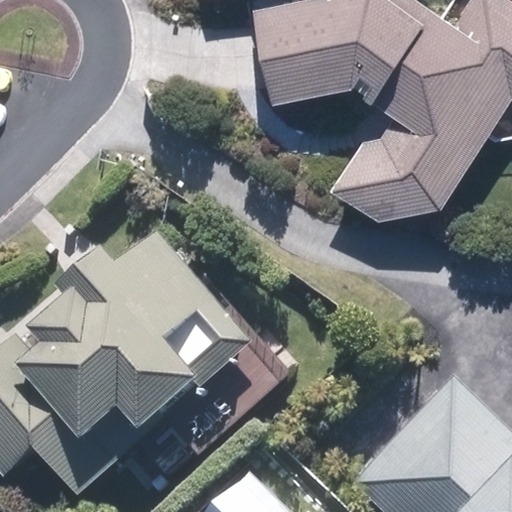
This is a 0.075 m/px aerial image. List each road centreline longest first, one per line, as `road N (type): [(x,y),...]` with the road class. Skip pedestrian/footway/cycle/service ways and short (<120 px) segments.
road 1 (unknown): [(138,74),(189,153),(284,217),(396,261),(511,278)]
road 2 (residential): [(89,0),(108,28),(96,79),(0,173)]
